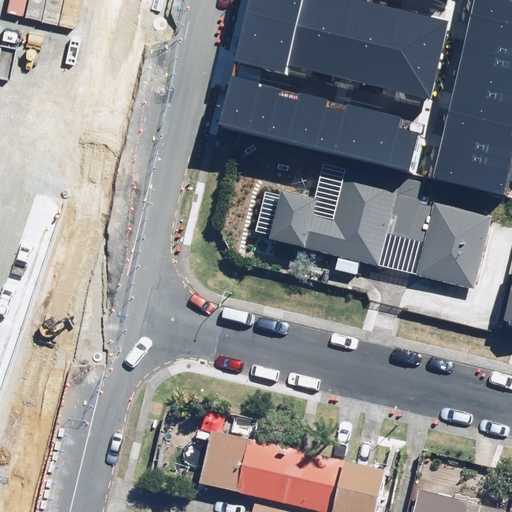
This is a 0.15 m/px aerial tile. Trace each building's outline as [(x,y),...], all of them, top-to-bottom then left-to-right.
[(16,32),(17,25),(38,30),(33,48),(70,56),(73,45),(84,47),(92,11),(83,9),(85,0),(6,0),(2,22),(0,28),(16,32)] [(257,0),(253,17),(298,28),(304,0),(257,0)] [(304,0),(298,28),(350,40),(359,0),(304,0)] [(350,40),(396,51),(405,11),(359,0),(350,40)] [(511,0),(473,0),(469,20),(511,29),(511,0)] [(396,51),(442,62),(451,21),(405,11),(396,51)] [(243,58),(288,68),(298,28),(253,17),(243,58)] [(511,29),(469,20),(461,51),(511,63),(511,29)] [(288,68),(340,80),(350,40),(298,28),(288,68)] [(340,80),(387,91),(396,51),(350,40),(340,80)] [(387,91),(433,102),(442,62),(396,51),(387,91)] [(511,63),(461,51),(454,83),(511,96),(511,63)] [(0,106),(9,108),(6,129),(56,137),(63,88),(57,87),(60,65),(0,55),(0,106)] [(285,90),(240,79),(229,125),(274,136),(285,90)] [(511,96),(454,83),(446,115),(511,130),(511,96)] [(330,101),(285,90),(274,136),(318,147),(330,101)] [(374,112),(330,101),(318,147),(363,158),(374,112)] [(419,123),(374,112),(363,158),(408,169),(419,123)] [(511,130),(446,115),(439,147),(511,163),(511,130)] [(511,163),(439,147),(431,179),(506,196),(511,171),(511,163)] [(0,216),(48,225),(51,208),(46,207),(52,174),(47,173),(48,164),(0,154),(0,216)] [(401,182),(348,173),(340,221),(329,219),(323,253),(386,265),(391,235),(399,193),(401,182)] [(420,203),(421,199),(425,183),(406,179),(393,237),(429,244),(422,274),(479,287),(495,215),(438,202),(437,207),(420,203)] [(276,201),(270,234),(260,233),(256,252),(276,256),(278,240),(314,246),(322,199),(287,193),(285,203),(276,201)] [(260,215),(235,211),(231,239),(256,243),(260,215)] [(315,511),(316,509),(328,511),(380,511),(390,470),(219,429),(206,482),(260,495),(256,511),(315,511)] [(477,511),(480,501),(423,489),(418,511),(414,511),(413,511),(477,511)]
